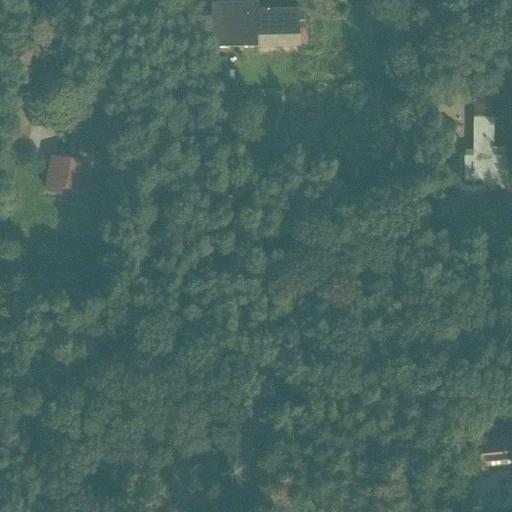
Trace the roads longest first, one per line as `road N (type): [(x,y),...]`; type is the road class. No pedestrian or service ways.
road 1 (track): [(0,399),(511,358)]
road 2 (track): [(377,367),(428,0)]
road 3 (unknown): [(252,511),(272,376)]
